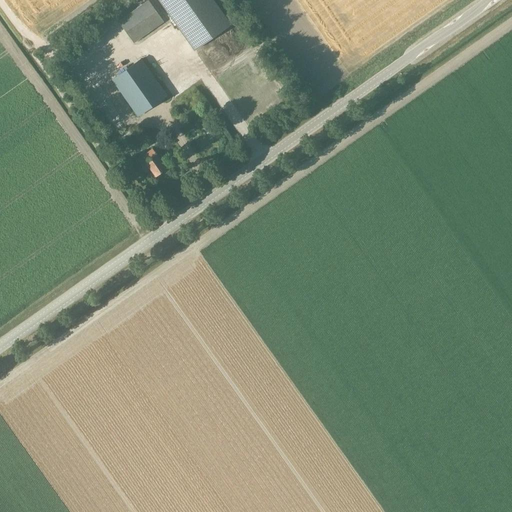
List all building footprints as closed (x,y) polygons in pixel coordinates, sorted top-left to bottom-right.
[(134,43),(164,21),(148,0),(147,0),(119,21),(134,43)] [(231,24),(213,0),(158,0),(194,51),(231,24)] [(138,116),(167,96),(142,59),(113,79),(138,116)] [(192,138),(196,144),(206,136),(202,131),(192,138)] [(156,176),(167,169),(156,154),(153,149),(145,154),(148,160),(146,161),(156,176)]
